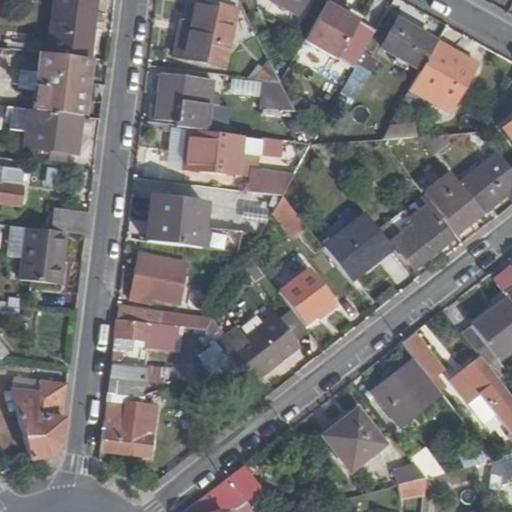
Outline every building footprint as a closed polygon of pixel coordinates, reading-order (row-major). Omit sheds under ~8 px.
[(53,0),(47,53),(87,58),(94,0),(53,0)] [(191,0),(187,22),(180,58),(224,67),(236,0),(191,0)] [(270,0),(298,16),(306,0),(270,0)] [(341,6),(330,0),(325,0),(302,42),(352,70),(362,53),(374,31),(339,11),(341,6)] [(511,0),(494,0),(507,8),(511,0)] [(180,58),(187,22),(179,21),(172,56),(180,58)] [(381,47),(420,69),(432,48),(434,44),(395,21),(381,47)] [(456,56),(434,44),(432,48),(453,60),(456,56)] [(453,60),(432,48),(420,69),(408,90),(448,113),(475,67),(456,56),(453,60)] [(82,101),(87,58),(47,53),(42,53),(36,94),(82,101)] [(376,61),(362,53),(352,70),(339,93),(353,101),(376,61)] [(20,70),(16,89),(30,92),(34,73),(20,70)] [(213,81),(161,75),(156,105),(149,105),(148,119),(174,122),(173,127),(207,132),(213,81)] [(264,105),(292,109),(279,82),(267,81),(264,105)] [(80,116),(82,101),(36,94),(34,110),(80,116)] [(75,154),(80,116),(34,110),(29,110),(24,147),(75,154)] [(511,121),(502,130),(511,142),(511,121)] [(389,124),(380,140),(416,138),(415,122),(389,124)] [(167,170),(182,170),(183,132),(169,132),(167,170)] [(261,141),(190,132),(184,170),(236,176),(238,155),(260,157),(261,141)] [(449,143),(443,136),(417,137),(432,157),(449,143)] [(454,234),(511,189),(511,174),(497,156),(456,188),(448,178),(425,196),(454,234)] [(256,175),(253,191),(281,195),(290,179),(256,175)] [(0,203),(17,206),(20,188),(0,185),(0,203)] [(290,232),(302,223),(281,195),(273,209),(290,232)] [(388,244),(391,242),(411,226),(406,219),(427,202),(422,195),(376,229),(388,244)] [(151,196),(145,241),(198,248),(204,203),(151,196)] [(436,219),(439,217),(427,202),(406,219),(411,226),(391,242),(410,267),(449,236),(436,219)] [(52,212),(50,231),(65,233),(86,235),(88,216),(52,212)] [(365,214),(321,248),(347,281),(390,247),(388,244),(376,229),(365,214)] [(23,258),(26,228),(10,226),(6,256),(23,258)] [(26,228),(23,258),(21,281),(59,285),(65,233),(50,231),(26,228)] [(183,261),(137,252),(127,298),(149,303),(150,297),(177,303),(183,272),(181,272),(183,261)] [(276,293),(301,325),(313,316),(319,312),(321,315),(334,305),(306,270),(276,293)] [(480,358),(487,367),(498,359),(511,348),(511,306),(506,298),(460,332),(480,358)] [(211,317),(115,306),(113,319),(162,325),(171,326),(203,329),(203,330),(211,317)] [(160,344),(162,325),(113,319),(111,338),(160,344)] [(235,332),(217,348),(233,369),(247,387),(298,347),(276,319),(245,344),(235,332)] [(162,325),(160,344),(169,345),(171,326),(162,325)] [(442,370),(414,333),(401,343),(437,391),(444,386),(435,375),(442,370)] [(224,375),(233,369),(217,348),(213,343),(205,350),(224,375)] [(487,367),(480,358),(451,380),(469,402),(480,393),(511,432),(511,431),(511,400),(497,381),(487,367)] [(498,359),(487,367),(497,381),(508,372),(498,359)] [(437,397),(411,363),(373,393),(394,420),(416,403),(421,409),(437,397)] [(138,395),(140,378),(106,373),(104,391),(138,395)] [(11,405),(18,428),(28,461),(52,457),(60,447),(68,384),(28,380),(26,393),(7,392),(11,405)] [(134,455),(146,456),(152,407),(102,401),(102,407),(142,412),(139,432),(136,431),(134,455)] [(18,428),(11,405),(0,408),(0,421),(3,433),(18,428)] [(142,412),(102,407),(96,451),(134,455),(136,431),(139,432),(142,412)] [(382,446),(355,411),(322,436),(350,471),(382,446)] [(424,451),(411,461),(424,478),(442,473),(424,451)] [(489,487),(511,480),(511,453),(493,459),(489,487)] [(232,511),(243,504),(262,490),(243,466),(183,511),(232,511)]
